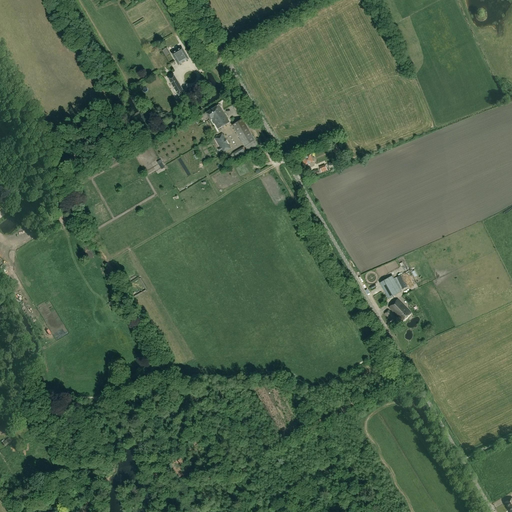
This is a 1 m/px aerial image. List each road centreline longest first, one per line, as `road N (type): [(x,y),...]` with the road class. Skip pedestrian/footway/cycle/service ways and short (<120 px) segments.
road 1 (unclassified): [(494,511),(191,0)]
road 2 (track): [(400,377),(275,165)]
road 3 (track): [(105,264),(83,223),(57,216),(56,197),(0,100)]
road 4 (track): [(105,264),(275,165)]
road 5 (track): [(275,165),(176,0)]
road 6 (track): [(481,511),(400,377)]
road 7 (track): [(317,426),(231,476),(252,511)]
road 8 (track): [(169,377),(105,264)]
